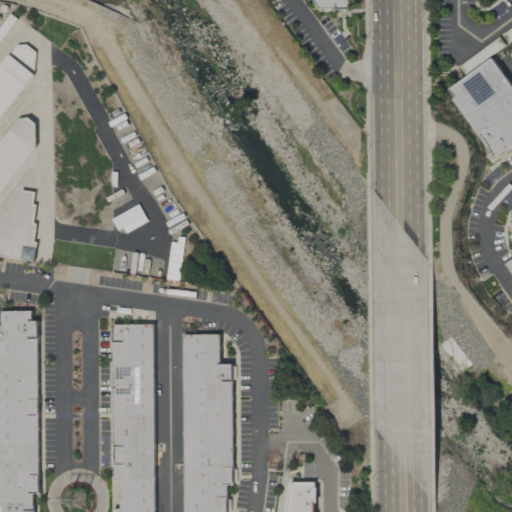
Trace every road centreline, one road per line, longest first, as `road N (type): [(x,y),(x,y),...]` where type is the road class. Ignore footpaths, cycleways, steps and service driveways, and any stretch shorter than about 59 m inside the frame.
road 1 (primary): [(404,478),(399,217)]
road 2 (primary): [(399,217),(396,0)]
